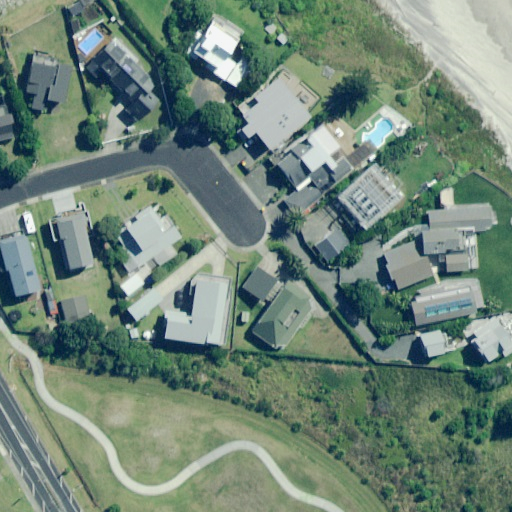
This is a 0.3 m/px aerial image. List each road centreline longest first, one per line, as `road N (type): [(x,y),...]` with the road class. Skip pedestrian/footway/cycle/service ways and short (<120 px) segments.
road 1 (residential): [(0,198),(182,153),(250,232)]
road 2 (secondary): [(61,511),(0,406)]
